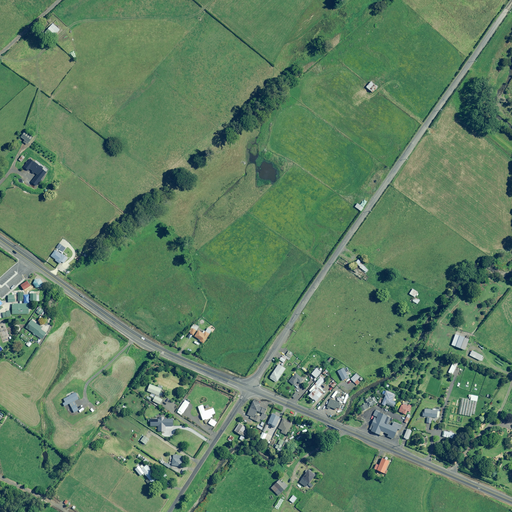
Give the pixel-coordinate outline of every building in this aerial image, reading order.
[(60,30),(53,24),(48,29),(55,35),(60,30)] [(377,87),(371,81),(366,87),(372,93),(377,87)] [(29,136),(25,132),(21,137),(25,140),(23,142),(27,145),(33,137),(30,135),(29,136)] [(34,175),(35,173),(37,174),(31,182),(36,186),(46,172),(42,169),(43,168),(30,159),(23,168),(29,171),(30,169),(32,171),(30,172),(34,175)] [(364,208),(357,203),(355,207),(361,211),(364,208)] [(62,255),(55,250),(51,256),(56,260),(55,260),(59,263),(61,261),(64,263),(68,258),(62,254),(62,255)] [(358,259),(357,261),(355,263),(360,267),(359,267),(366,273),(368,270),(360,264),(361,262),(358,259)] [(35,278),(33,286),(40,289),(41,287),(41,285),(43,281),(35,278)] [(418,292),(412,289),(409,294),(415,297),(418,292)] [(40,295),(31,295),(31,303),(40,303),(40,295)] [(13,306),(13,316),(28,316),(28,305),(13,306)] [(26,328),(33,332),(32,334),(36,337),(37,336),(42,339),(46,333),(41,329),(42,327),(31,320),(26,328)] [(196,325),(194,324),(188,332),(193,336),(199,327),(196,325)] [(202,333),(198,330),(194,336),(200,340),(200,341),(203,343),(209,334),(204,330),(202,333)] [(468,340),(461,336),(458,343),(466,346),(468,340)] [(448,368),(450,369),(448,372),(452,375),(458,363),(454,361),(452,365),(450,364),(448,368)] [(285,369),(278,364),(269,378),(276,382),(285,369)] [(321,372),(316,368),(311,374),(316,378),(321,372)] [(348,377),(343,368),(337,371),(342,381),(348,377)] [(303,380),(296,373),(289,381),(294,386),(297,381),(300,384),(303,380)] [(360,378),(356,374),(351,379),(357,385),(360,382),(357,380),(360,378)] [(323,394),(323,393),(318,388),(324,381),(320,378),(309,391),(311,392),(308,396),(316,402),(323,394)] [(162,389),(150,384),(147,391),(152,393),(150,397),(154,398),(153,401),(160,405),(163,399),(158,398),(162,389)] [(395,395),(386,391),(384,395),(385,396),(381,405),(385,406),(386,404),(389,405),(390,405),(394,406),(396,402),(392,401),(395,395)] [(78,399),(75,393),(63,399),(65,402),(63,403),(64,407),(69,404),(74,413),(78,410),(74,402),(78,399)] [(478,396),(469,395),(468,397),(471,397),(470,400),(461,398),(458,415),(472,417),(472,414),(475,415),(478,396)] [(339,409),(341,403),(343,399),(339,397),(338,398),(336,397),(336,398),(332,397),(331,399),(330,399),(326,408),(329,409),(330,407),(335,410),(336,408),(339,409)] [(377,403),(374,397),(371,399),(370,397),(365,400),(367,403),(360,407),(362,411),(377,403)] [(190,403),(185,400),(177,412),(182,415),(190,403)] [(266,415),(264,414),(266,409),(264,409),(259,406),(260,403),(253,400),(247,415),(251,416),(250,418),(258,422),(260,419),(264,421),(266,415)] [(403,402),(398,411),(406,415),(407,411),(410,412),(412,406),(408,405),(403,402)] [(205,411),(203,405),(198,407),(203,421),(212,417),(212,415),(215,413),(213,408),(205,411)] [(440,410),(437,409),(437,411),(424,409),(424,412),(423,412),(422,416),(427,417),(426,423),(431,423),(431,417),(439,418),(440,410)] [(380,412),(375,410),(373,416),(375,416),(371,426),(373,427),(371,431),(382,436),(383,433),(388,434),(387,437),(393,439),(397,429),(400,430),(402,426),(393,422),(392,426),(389,425),(391,418),(380,413),(380,412)] [(279,417),(272,414),(268,423),(272,425),(272,426),(275,428),(279,417)] [(164,419),(164,416),(159,416),(159,419),(150,419),(150,426),(158,426),(158,431),(165,431),(165,426),(173,426),(173,419),(164,419)] [(287,420),(283,418),(278,428),(282,430),(281,432),(286,435),(291,424),(286,422),(287,420)] [(245,427),(239,423),(234,431),(240,435),(245,427)] [(412,431),(407,429),(403,438),(408,440),(412,431)] [(149,439),(144,436),(140,441),(146,445),(149,439)] [(283,442),(280,440),(277,445),(277,444),(275,448),(277,449),(277,450),(280,452),(283,446),(282,445),(283,442)] [(183,456),(173,455),(172,466),(181,467),(183,456)] [(389,461),(387,460),(388,458),(386,457),(385,459),(382,458),(379,465),(376,464),(374,469),(384,473),(386,474),(388,470),(386,469),(389,461)] [(148,484),(151,482),(152,483),(158,478),(150,468),(147,465),(141,469),(139,466),(135,469),(140,476),(144,473),(148,478),(145,481),(148,484)] [(306,487),(307,485),(309,482),(310,483),(315,475),(308,470),(299,483),(306,487)] [(282,483),(279,480),(271,488),(278,496),(288,486),(283,482),(282,483)] [(85,486),(80,483),(68,503),(73,506),(85,486)] [(85,511),(96,495),(86,489),(75,506),(85,511)]
